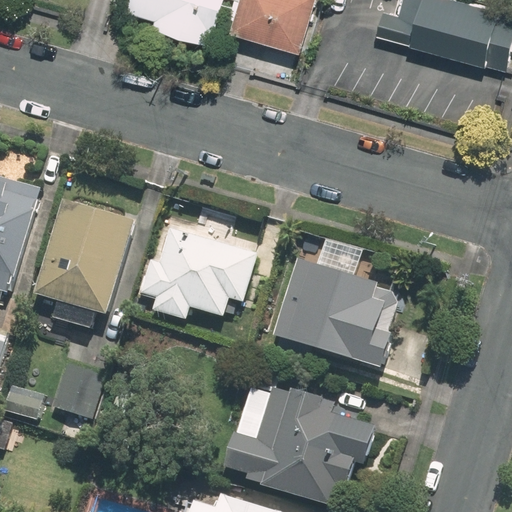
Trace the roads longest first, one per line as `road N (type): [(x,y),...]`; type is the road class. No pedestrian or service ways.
road 1 (residential): [(511,214),(0,64)]
road 2 (residential): [(511,319),(456,511)]
